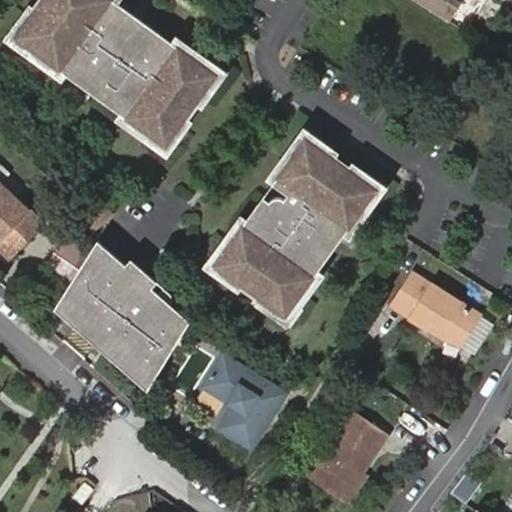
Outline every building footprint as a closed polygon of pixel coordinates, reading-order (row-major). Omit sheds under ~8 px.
[(32,9),(13,36),(58,68),(64,60),(68,63),(76,68),(70,77),(99,97),(104,91),(130,110),(126,116),(165,144),(184,117),(180,114),(194,97),(197,100),(216,73),(177,44),(174,49),(106,0),(44,0),(36,12),(32,9)] [(412,0),(447,22),(460,0),(459,0),(412,0)] [(334,159),(307,139),(279,178),(292,187),(294,189),(287,199),(279,193),(251,231),(245,226),(216,265),(243,284),(246,280),(263,293),(261,297),(287,317),(315,278),(309,273),(344,225),(350,230),(379,191),(352,172),(349,176),(332,162),(334,159)] [(0,183),(0,236),(3,239),(0,242),(0,249),(12,261),(35,235),(21,222),(30,211),(0,183)] [(94,228),(114,210),(94,189),(75,206),(94,228)] [(59,237),(47,256),(64,267),(76,248),(59,237)] [(98,239),(55,308),(147,389),(160,370),(192,321),(98,239)] [(431,325),(461,345),(480,317),(413,274),(392,307),(428,331),(431,325)] [(457,351),(461,345),(431,325),(428,331),(457,351)] [(289,395),(229,357),(209,389),(241,410),(226,433),(254,451),(289,395)] [(364,471),(367,474),(391,438),(356,413),(314,479),(345,499),(364,471)] [(448,493),(462,503),(478,479),(464,470),(448,493)] [(371,476),(367,474),(364,471),(345,499),(353,505),(371,476)]
